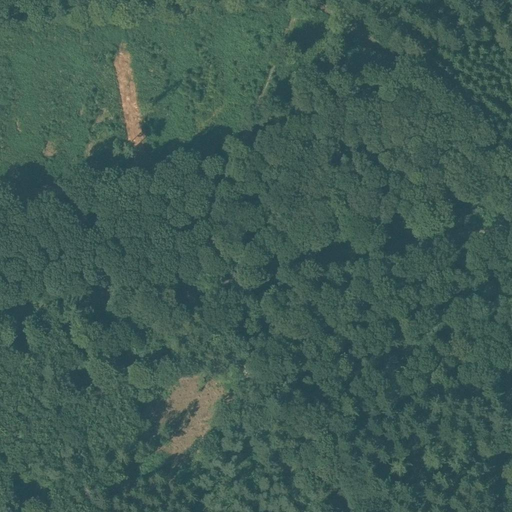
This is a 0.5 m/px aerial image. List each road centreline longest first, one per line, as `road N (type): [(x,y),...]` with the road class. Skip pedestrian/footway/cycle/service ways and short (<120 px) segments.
road 1 (track): [(511,226),(181,285)]
road 2 (track): [(195,283),(254,102),(302,0)]
road 3 (track): [(181,285),(348,511)]
road 4 (track): [(181,285),(0,316)]
